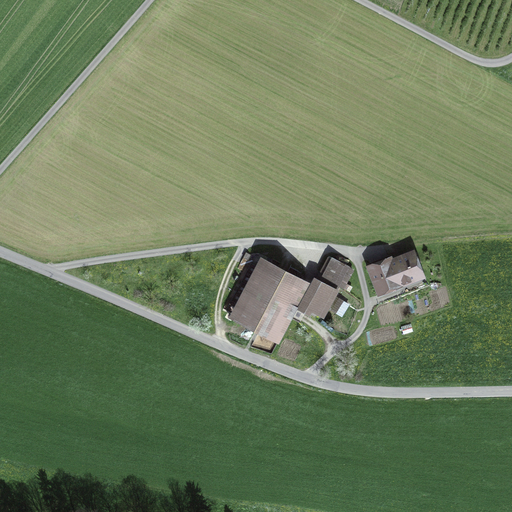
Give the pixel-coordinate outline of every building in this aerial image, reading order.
[(371,11),(350,0),(277,0),(355,40),(371,11)] [(371,28),(377,16),(372,14),(366,26),(371,28)] [(379,291),(420,274),(411,252),(389,261),(388,259),(369,266),(370,269),(379,291)] [(342,265),(327,257),(304,303),(320,311),(342,265)] [(266,262),(237,318),(272,336),(302,280),(266,262)]
